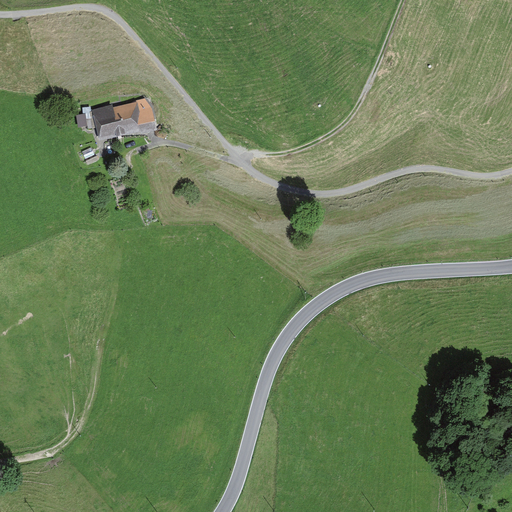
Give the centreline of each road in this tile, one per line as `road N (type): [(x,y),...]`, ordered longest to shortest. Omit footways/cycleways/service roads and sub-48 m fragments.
road 1 (residential): [(511,171),(479,176),(419,168),(321,194),(280,187),(236,158),(108,13),(85,7),(0,14)]
road 2 (tertiary): [(511,267),(378,277),(308,312),(268,371),(222,511)]
road 3 (track): [(403,0),(346,120),(301,148),(236,158)]
road 4 (track): [(99,346),(92,394),(75,431),(49,453),(0,465)]
